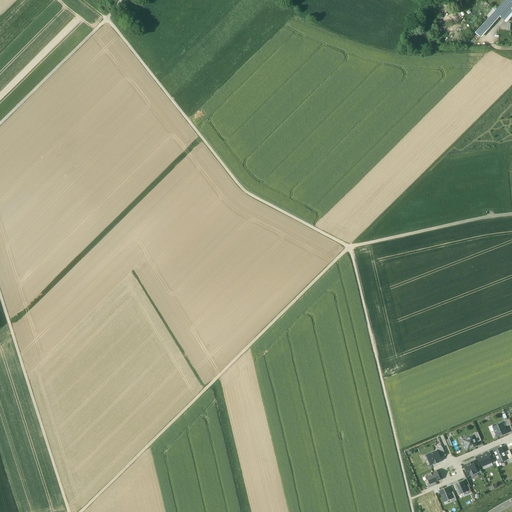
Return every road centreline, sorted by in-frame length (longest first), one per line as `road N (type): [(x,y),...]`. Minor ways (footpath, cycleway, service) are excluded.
road 1 (track): [(351,248),(80,511)]
road 2 (track): [(351,248),(244,192),(106,19)]
road 3 (track): [(412,511),(351,248)]
road 4 (track): [(0,292),(69,511)]
road 5 (track): [(511,87),(351,248)]
road 6 (track): [(511,214),(351,248)]
road 7 (track): [(0,124),(106,19)]
